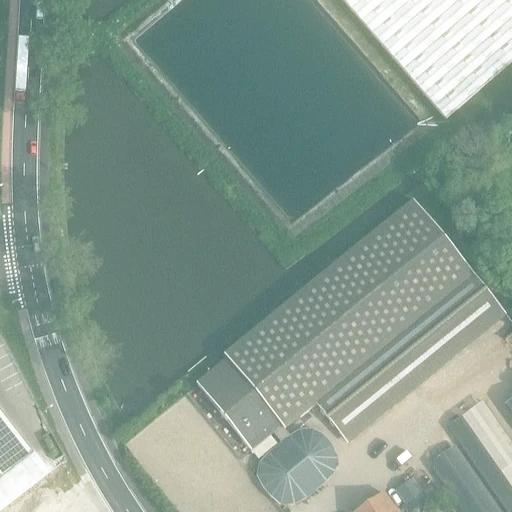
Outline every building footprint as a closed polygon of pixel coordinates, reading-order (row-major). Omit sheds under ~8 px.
[(285,431),(315,406),(347,445),(506,316),(413,202),(224,356),(227,360),(196,385),(251,452),(282,427),(285,431)] [(0,511),(49,473),(0,410),(0,511)] [(447,427),(506,511),(511,511),(511,492),(460,418),(447,427)] [(270,438),(252,453),(258,461),(277,446),(270,438)] [(429,465),(461,511),(500,511),(455,446),(429,465)] [(412,480),(395,492),(405,506),(402,508),(405,511),(412,511),(429,500),(424,493),(422,494),(412,480)] [(395,511),(383,495),(358,511),(395,511)]
